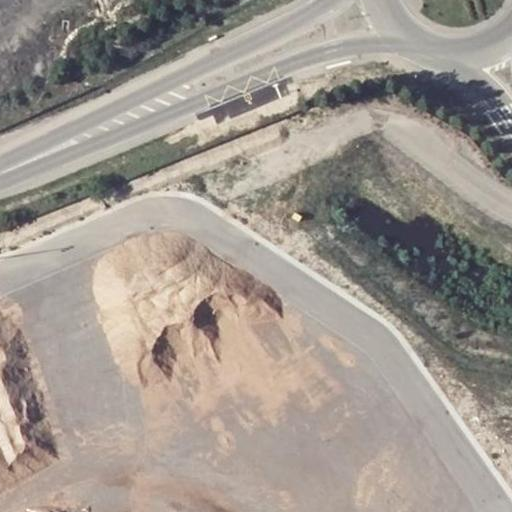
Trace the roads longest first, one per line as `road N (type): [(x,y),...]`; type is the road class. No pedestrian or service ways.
road 1 (secondary): [(0,173),(335,48),(383,38),(430,42)]
road 2 (secondary): [(334,0),(0,172)]
